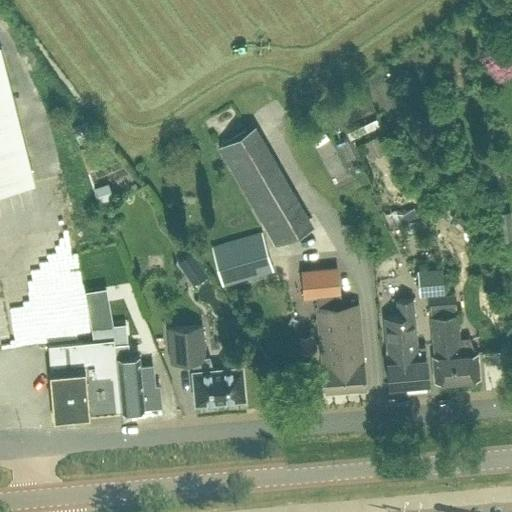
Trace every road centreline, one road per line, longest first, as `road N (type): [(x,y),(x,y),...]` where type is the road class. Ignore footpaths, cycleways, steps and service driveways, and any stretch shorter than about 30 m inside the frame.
road 1 (unclassified): [(38,450),(511,406)]
road 2 (tertiary): [(43,501),(511,458)]
road 3 (unclassified): [(343,511),(511,498)]
